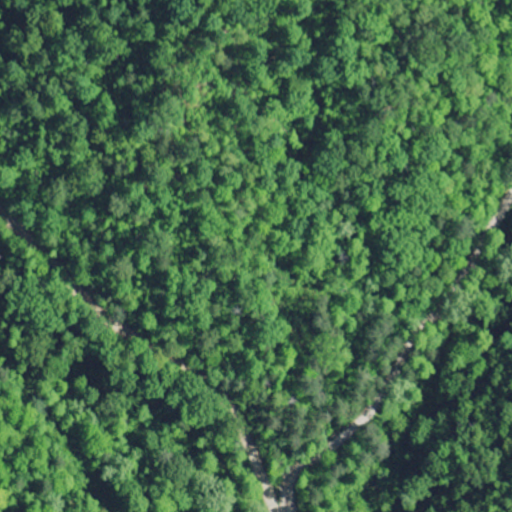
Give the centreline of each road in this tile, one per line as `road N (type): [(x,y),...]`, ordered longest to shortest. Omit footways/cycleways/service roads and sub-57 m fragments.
road 1 (residential): [(280,511),(228,405),(180,363),(109,323),(0,211)]
road 2 (residential): [(293,511),(297,471),(358,424),(393,382),(511,210)]
